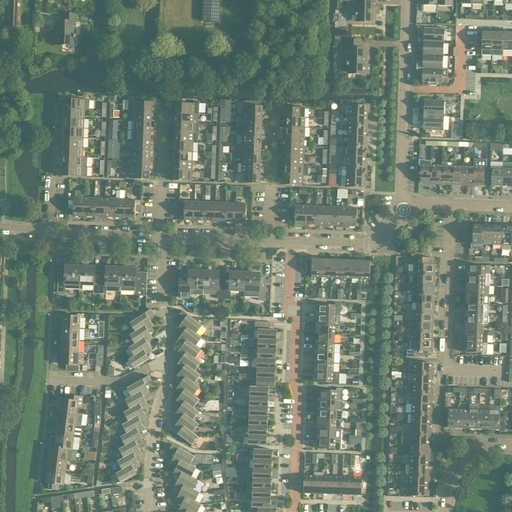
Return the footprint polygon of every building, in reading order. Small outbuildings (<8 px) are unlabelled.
[(7,0),(6,28),(21,29),(21,0),(7,0)] [(349,0),(349,1),(354,1),(357,1),(357,13),(356,13),(356,15),(357,15),(357,16),(357,21),(373,22),(374,13),(372,13),(373,8),(375,8),(376,1),(371,1),(371,0),(349,0)] [(53,36),(53,45),(62,45),(62,43),(75,44),(75,37),(76,37),(76,35),(74,35),(75,22),(78,22),(78,14),(64,14),(63,21),(56,21),(56,30),(57,30),(56,36),(53,36)] [(418,35),(418,42),(444,43),(444,29),(424,28),(424,36),(418,35)] [(482,32),(481,50),(481,55),(491,56),(492,33),(482,32)] [(492,33),(491,56),(502,56),(502,51),(502,33),(492,33)] [(511,33),(502,33),(502,51),(511,50),(511,33)] [(7,37),(6,46),(17,46),(17,38),(7,37)] [(369,74),(369,65),(366,65),(366,59),(367,59),(367,48),(360,48),(360,41),(346,41),(345,48),(349,48),(348,63),(347,63),(347,65),(347,72),(359,72),(359,74),(369,74)] [(423,48),(423,55),(443,56),(444,43),(418,42),(417,48),(423,48)] [(417,62),(417,68),(443,69),(443,56),(423,55),(423,62),(417,62)] [(422,83),(428,83),(428,84),(430,86),(436,86),(437,84),(437,83),(442,83),(442,77),(446,77),(447,76),(447,70),(443,69),(417,68),(416,75),(422,75),(422,83)] [(65,109),(84,109),(90,110),(90,100),(85,100),(85,99),(65,99),(65,109)] [(129,100),(128,111),(133,111),(152,112),(152,102),(134,101),(134,100),(129,100)] [(418,109),(418,115),(444,116),(444,101),(424,100),(424,109),(418,109)] [(176,103),(176,113),(195,114),(199,114),(199,102),(194,102),(194,104),(176,103)] [(244,105),(244,115),(263,116),(263,106),(244,105)] [(350,105),(350,114),(368,115),(368,105),(350,105)] [(287,107),(286,117),(305,118),(305,108),(287,107)] [(65,109),(64,118),(84,119),(84,109),(65,109)] [(133,111),(133,121),(152,122),(152,112),(133,111)] [(176,113),(176,123),(199,124),(199,114),(195,114),(176,113)] [(350,114),(349,124),(367,125),(368,115),(350,114)] [(244,115),(243,125),(262,126),(263,116),(244,115)] [(443,131),(444,116),(418,115),(418,122),(424,122),(423,130),(443,131)] [(286,117),(286,127),(305,128),(305,118),(286,117)] [(64,118),(64,128),(84,128),(84,119),(64,118)] [(133,121),(133,131),(151,131),(152,122),(133,121)] [(176,123),(175,132),(198,133),(199,124),(176,123)] [(349,124),(349,134),(367,135),(367,125),(349,124)] [(243,125),(243,135),(262,135),(262,126),(243,125)] [(286,127),(286,136),(304,137),(305,128),(286,127)] [(64,128),(64,137),(83,138),(84,128),(64,128)] [(133,131),(132,140),(151,141),(151,131),(133,131)] [(175,132),(175,142),(193,143),(198,143),(198,133),(175,132)] [(349,134),(348,144),(367,144),(367,135),(349,134)] [(243,135),(243,144),(262,145),(262,135),(243,135)] [(286,136),(285,146),(304,147),(304,137),(286,136)] [(64,137),(63,147),(83,148),(83,138),(64,137)] [(132,140),(132,150),(150,150),(151,141),(132,140)] [(175,142),(174,151),(193,152),(193,143),(175,142)] [(243,144),(242,154),(261,154),(262,145),(243,144)] [(348,144),(348,155),(366,156),(367,144),(348,144)] [(285,146),(285,156),(304,156),(304,147),(285,146)] [(63,147),(63,157),(83,157),(83,148),(63,147)] [(132,150),(131,159),(150,160),(150,150),(132,150)] [(174,151),(174,161),(193,161),(193,152),(174,151)] [(242,154),(242,163),(261,164),(261,154),(242,154)] [(348,155),(348,166),(366,167),(366,156),(348,155)] [(285,156),(285,165),(303,166),(304,156),(285,156)] [(63,157),(62,167),(87,168),(87,158),(83,157),(63,157)] [(131,159),(131,169),(150,170),(150,160),(131,159)] [(419,183),(431,184),(431,166),(431,161),(425,161),(425,160),(419,159),(419,165),(420,166),(419,183)] [(174,161),(174,170),(192,171),(193,161),(174,161)] [(442,166),(441,184),(452,184),(453,162),(442,162),(442,166)] [(453,162),(452,184),(462,185),(463,167),(457,167),(457,163),(453,162)] [(242,163),(242,173),(260,174),(261,164),(242,163)] [(463,167),(462,185),(473,185),(474,167),(467,167),(468,163),(464,163),(464,167),(463,167)] [(474,167),(473,185),(484,186),(485,168),(478,167),(478,163),(474,163),(474,167)] [(490,163),(490,170),(491,170),(491,186),(501,186),(502,164),(490,163)] [(502,164),(501,186),(511,187),(511,175),(511,163),(502,163),(502,164)] [(285,165),(284,175),(303,175),(307,176),(308,166),(303,166),(285,165)] [(348,166),(347,177),(365,177),(366,167),(348,166)] [(431,166),(431,184),(441,184),(442,166),(431,166)] [(62,167),(62,176),(87,177),(87,168),(62,167)] [(131,179),(149,179),(150,170),(131,169),(131,179)] [(173,180),(182,180),(192,181),(192,171),(174,170),(173,180)] [(241,183),(251,183),(260,184),(260,174),(242,173),(241,183)] [(284,185),(291,185),(302,185),(303,175),(284,175),(284,185)] [(347,177),(347,187),(365,188),(365,177),(347,177)] [(73,216),(84,216),(84,198),(74,197),(73,216)] [(84,198),(84,216),(94,216),(94,198),(84,198)] [(94,198),(94,216),(103,217),(104,199),(94,198)] [(104,199),(103,217),(114,217),(115,199),(104,199)] [(115,199),(114,217),(125,217),(125,199),(115,199)] [(125,199),(125,217),(135,218),(136,200),(125,199)] [(181,205),(181,213),(185,213),(185,220),(194,220),(195,202),(185,201),(185,205),(181,205)] [(195,202),(194,220),(204,220),(205,202),(195,202)] [(205,202),(204,220),(215,221),(215,202),(205,202)] [(215,202),(215,221),(224,221),(225,203),(215,202)] [(225,203),(224,221),(236,222),(236,203),(225,203)] [(236,203),(236,222),(246,222),(247,204),(236,203)] [(296,206),(295,224),(305,225),(306,206),(296,206)] [(306,206),(305,225),(315,225),(316,207),(306,206)] [(316,207),(315,225),(326,225),(326,207),(316,207)] [(326,207),(326,225),(337,226),(337,207),(326,207)] [(337,207),(337,226),(348,226),(348,208),(337,207)] [(348,208),(348,226),(357,227),(357,208),(348,208)] [(482,245),(483,226),(473,225),(472,244),(471,243),(470,249),(482,250),(482,245)] [(483,226),(482,245),(492,245),(493,226),(483,226)] [(493,226),(492,245),(502,245),(502,227),(493,226)] [(511,226),(502,227),(502,245),(501,250),(511,250),(511,227),(511,226)] [(418,274),(435,274),(436,265),(434,265),(434,258),(413,258),(413,272),(413,275),(418,276),(418,274)] [(312,278),(322,278),(322,260),(313,260),(312,278)] [(322,260),(322,278),(331,278),(331,261),(322,260)] [(331,261),(331,278),(341,279),(342,261),(331,261)] [(342,261),(341,279),(351,279),(351,261),(342,261)] [(351,261),(351,279),(361,279),(362,262),(351,261)] [(362,262),(361,279),(371,280),(371,262),(362,262)] [(59,270),(58,293),(66,293),(66,290),(80,290),(80,285),(80,267),(66,266),(66,270),(59,270)] [(468,266),(467,285),(484,286),(489,286),(490,279),(490,278),(490,277),(490,275),(490,267),(485,267),(468,266)] [(95,268),(80,267),(80,285),(94,286),(93,294),(100,295),(101,271),(95,271),(95,268)] [(101,271),(100,295),(106,295),(106,291),(120,292),(120,291),(121,291),(121,268),(107,268),(106,272),(101,271)] [(121,268),(121,291),(135,292),(135,296),(147,296),(147,293),(147,273),(136,273),(136,269),(121,268)] [(180,274),(180,297),(183,297),(190,297),(190,295),(204,295),(204,289),(204,271),(190,271),(190,274),(184,274),(180,274)] [(204,271),(204,289),(218,289),(217,299),(224,299),(225,276),(219,275),(219,272),(204,271)] [(225,276),(224,299),(231,299),(231,290),(245,291),(245,273),(231,272),(231,276),(225,276)] [(245,291),(245,297),(258,297),(258,300),(265,301),(265,292),(270,293),(270,287),(266,287),(266,277),(260,277),(260,273),(245,273),(245,291)] [(413,275),(413,283),(435,284),(435,274),(418,274),(418,276),(413,275)] [(417,291),(412,291),(412,295),(417,295),(417,293),(435,293),(435,284),(413,283),(418,283),(417,291)] [(467,285),(467,295),(489,296),(489,294),(489,286),(484,286),(467,285)] [(411,302),(417,302),(434,303),(435,293),(417,293),(417,295),(412,295),(411,302)] [(467,295),(466,305),(489,305),(489,298),(489,296),(467,295)] [(417,310),(412,310),(411,314),(416,314),(417,312),(434,313),(434,303),(417,302),(417,310)] [(318,305),(318,315),(341,316),(341,304),(336,304),(336,306),(318,305)] [(466,305),(466,314),(488,315),(489,305),(466,305)] [(130,324),(136,332),(150,322),(148,318),(154,314),(151,310),(130,324)] [(185,318),(182,322),(197,333),(203,325),(183,310),(180,314),(185,318)] [(417,312),(416,314),(416,322),(434,322),(434,313),(417,312)] [(466,314),(466,324),(483,324),(488,325),(488,315),(466,314)] [(317,325),(336,325),(341,325),(341,316),(318,315),(317,325)] [(63,316),(62,328),(80,329),(81,317),(63,316)] [(129,336),(135,344),(150,334),(147,330),(153,326),(150,322),(136,332),(129,336)] [(185,331),(182,335),(196,346),(202,338),(197,333),(182,322),(179,326),(185,331)] [(416,330),(411,329),(411,333),(416,334),(416,331),(433,332),(434,322),(416,322),(416,330)] [(466,324),(465,333),(483,334),(483,332),(483,324),(466,324)] [(317,325),(317,334),(335,335),(336,325),(317,325)] [(62,328),(62,340),(80,341),(80,329),(62,328)] [(258,329),(258,339),(276,340),(277,330),(258,329)] [(416,334),(415,341),(433,341),(433,332),(416,331),(416,334)] [(465,333),(465,343),(487,344),(488,336),(488,332),(483,332),(483,334),(465,333)] [(135,344),(129,348),(115,347),(115,350),(126,351),(128,350),(130,349),(135,357),(150,347),(147,343),(153,339),(150,334),(135,344)] [(317,334),(317,343),(335,344),(335,335),(317,334)] [(184,343),(181,347),(195,358),(202,350),(196,346),(182,335),(179,339),(184,343)] [(258,339),(258,348),(276,348),(276,340),(258,339)] [(62,340),(61,352),(79,353),(80,341),(62,340)] [(407,350),(407,357),(411,357),(428,358),(429,351),(433,352),(433,341),(415,341),(410,341),(410,350),(407,350)] [(317,343),(316,353),(335,354),(335,344),(317,343)] [(487,355),(487,351),(487,344),(465,343),(465,353),(482,353),(482,355),(487,355)] [(152,351),(150,347),(135,357),(129,361),(134,370),(149,360),(146,355),(152,351)] [(184,356),(181,359),(195,371),(201,363),(195,358),(181,347),(178,351),(184,356)] [(258,348),(257,358),(276,359),(276,348),(258,348)] [(79,365),(79,353),(61,352),(61,365),(79,365)] [(316,353),(316,363),(334,363),(335,354),(316,353)] [(257,358),(257,368),(275,369),(276,359),(257,358)] [(183,368),(180,372),(194,383),(200,375),(195,371),(181,359),(178,364),(183,368)] [(316,363),(316,373),(334,373),(334,363),(316,363)] [(414,363),(413,373),(432,374),(432,363),(414,363)] [(257,368),(256,377),(275,378),(275,369),(257,368)] [(183,380),(180,384),(194,395),(200,387),(194,383),(180,372),(177,376),(183,380)] [(316,373),(315,383),(333,383),(333,385),(339,385),(340,373),(334,373),(316,373)] [(413,373),(413,384),(432,384),(432,374),(413,373)] [(127,389),(131,397),(147,388),(145,384),(151,381),(149,377),(127,389)] [(256,377),(256,387),(269,388),(274,388),(275,378),(256,377)] [(183,393),(179,397),(194,407),(200,400),(194,395),(180,384),(177,388),(183,393)] [(413,384),(413,393),(431,394),(432,384),(413,384)] [(250,386),(250,397),(268,397),(269,388),(256,387),(250,386)] [(125,401),(130,409),(146,401),(143,397),(150,393),(147,388),(131,397),(125,401)] [(320,391),(319,400),(343,401),(344,390),(337,389),(337,391),(320,391)] [(413,393),(412,403),(431,404),(431,394),(413,393)] [(60,399),(59,411),(83,415),(77,414),(78,407),(81,408),(83,398),(70,396),(69,400),(60,399)] [(182,405),(179,409),(193,420),(199,412),(194,407),(179,397),(176,401),(182,405)] [(250,397),(249,405),(268,406),(268,397),(250,397)] [(105,398),(105,407),(110,407),(110,403),(117,404),(117,399),(111,399),(111,398),(105,398)] [(319,400),(319,410),(343,411),(343,401),(319,400)] [(123,413),(128,422),(144,413),(141,409),(148,405),(146,401),(130,409),(123,413)] [(412,403),(412,412),(430,413),(431,404),(412,403)] [(469,411),(468,429),(479,429),(480,406),(479,406),(479,404),(469,404),(469,411)] [(249,405),(249,415),(268,416),(268,406),(249,405)] [(480,406),(479,429),(489,429),(489,411),(490,406),(480,406)] [(489,411),(489,429),(499,430),(500,424),(500,412),(500,407),(490,406),(489,411)] [(182,417),(179,421),(193,432),(199,424),(193,420),(179,409),(176,413),(182,417)] [(319,410),(319,419),(342,420),(343,411),(319,410)] [(448,428),(459,428),(459,410),(448,410),(448,428)] [(459,410),(459,428),(468,429),(469,411),(459,410)] [(59,411),(57,423),(81,426),(83,415),(59,411)] [(412,412),(412,422),(430,423),(430,413),(412,412)] [(122,425),(127,434),(142,426),(140,421),(146,418),(144,413),(128,422),(122,425)] [(249,415),(249,425),(267,425),(268,416),(249,415)] [(319,419),(318,429),(337,429),(337,420),(342,420),(319,419)] [(198,436),(193,432),(179,421),(175,425),(181,430),(178,434),(192,445),(198,436)] [(412,422),(411,433),(430,433),(430,423),(412,422)] [(57,423),(56,435),(74,437),(80,438),(82,427),(81,426),(57,423)] [(249,425),(248,435),(267,435),(267,425),(249,425)] [(120,437),(125,446),(125,447),(141,438),(138,433),(145,430),(142,426),(127,434),(120,437)] [(318,429),(318,439),(341,440),(341,430),(337,430),(337,429),(318,429)] [(248,437),(248,444),(266,445),(267,435),(248,435),(244,435),(244,432),(238,432),(238,438),(244,438),(244,437),(248,437)] [(411,433),(411,443),(429,444),(430,433),(411,433)] [(56,435),(54,447),(68,449),(68,450),(72,450),(74,437),(56,435)] [(119,450),(123,458),(139,450),(137,446),(143,442),(141,438),(125,447),(125,446),(119,450)] [(318,439),(318,449),(335,449),(335,451),(341,451),(341,440),(318,439)] [(411,443),(410,454),(429,454),(429,444),(411,443)] [(176,452),(174,457),(190,465),(194,456),(172,445),(170,448),(176,452)] [(51,446),(49,459),(67,461),(68,450),(68,449),(54,447),(51,446)] [(255,449),(254,459),(272,459),(273,450),(255,449)] [(117,462),(122,470),(138,462),(135,458),(141,454),(139,450),(123,458),(124,458),(117,462)] [(410,454),(410,463),(429,464),(429,454),(410,454)] [(178,464),(175,469),(192,477),(196,468),(190,465),(174,457),(172,461),(178,464)] [(49,459),(48,470),(65,473),(67,461),(49,459)] [(254,459),(254,468),(272,469),(272,459),(254,459)] [(115,474),(120,483),(136,475),(134,470),(140,466),(138,462),(122,470),(115,474)] [(410,463),(410,473),(428,474),(429,464),(410,463)] [(254,468),(253,478),(271,479),(272,469),(254,468)] [(180,476),(178,481),(194,489),(198,480),(192,477),(175,469),(173,473),(180,476)] [(48,470),(46,483),(47,483),(46,489),(57,490),(58,484),(64,485),(65,473),(48,470)] [(410,473),(409,484),(428,485),(428,474),(410,473)] [(304,494),(314,494),(315,476),(305,476),(304,494)] [(315,476),(314,494),(323,494),(324,477),(315,476)] [(324,477),(323,494),(334,495),(334,477),(324,477)] [(334,477),(334,495),(343,495),(343,477),(334,477)] [(343,477),(343,495),(354,495),(354,478),(343,477)] [(253,478),(253,488),(271,489),(271,479),(253,478)] [(354,478),(354,495),(363,496),(363,478),(354,478)] [(182,488),(179,493),(195,501),(200,493),(194,489),(178,481),(175,485),(182,488)] [(427,497),(428,485),(409,484),(409,496),(427,497)] [(110,489),(111,494),(111,495),(122,494),(121,487),(110,489)] [(253,488),(252,497),(270,498),(271,489),(253,488)] [(184,501),(181,505),(194,511),(197,511),(202,505),(195,501),(179,493),(177,497),(184,501)] [(252,507),(258,508),(270,507),(270,498),(252,497),(252,507)]
